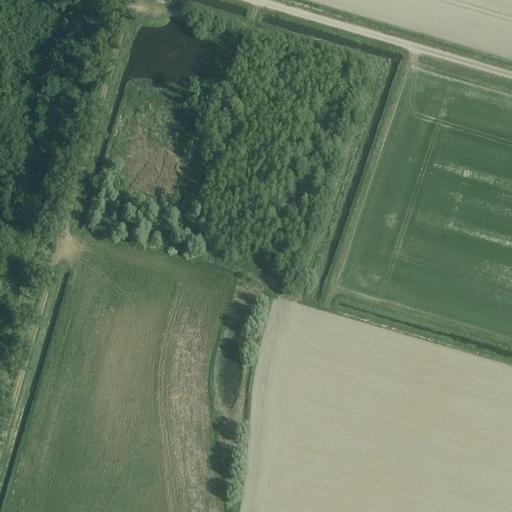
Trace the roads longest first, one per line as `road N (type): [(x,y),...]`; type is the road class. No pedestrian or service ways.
road 1 (track): [(0,451),(132,0)]
road 2 (unclassified): [(511,75),(253,0)]
